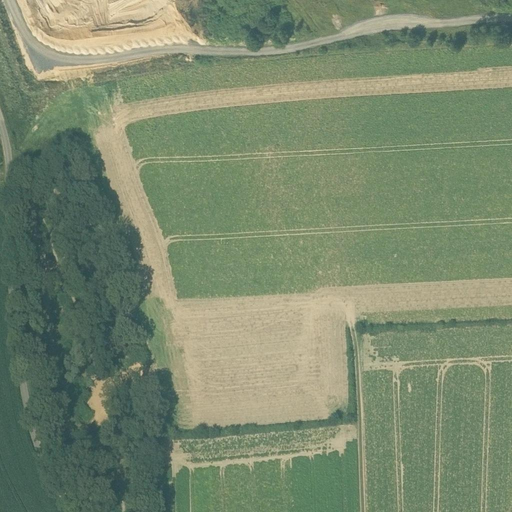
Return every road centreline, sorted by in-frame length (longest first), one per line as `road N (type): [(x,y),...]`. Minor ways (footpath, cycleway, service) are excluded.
road 1 (unclassified): [(0,126),(30,430),(75,511)]
road 2 (track): [(37,183),(46,373),(63,436)]
